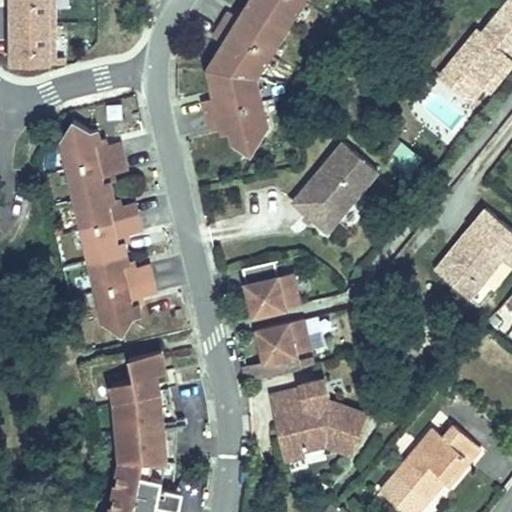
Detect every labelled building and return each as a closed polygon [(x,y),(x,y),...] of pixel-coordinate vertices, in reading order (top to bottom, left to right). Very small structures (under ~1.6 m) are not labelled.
[(50,55),(50,0),(7,0),(7,55),(50,55)] [(52,0),(52,61),(60,61),(60,0),(52,0)] [(218,122),(222,140),(240,151),(257,124),(246,75),(293,0),(241,0),(231,17),(220,10),(205,35),(214,41),(205,95),(193,98),(200,126),(218,122)] [(481,86),(511,48),(511,0),(497,0),(473,30),(468,26),(444,55),(476,82),(481,86)] [(205,95),(214,41),(198,64),(205,95)] [(476,82),(444,55),(430,71),(461,98),(476,82)] [(77,122),(64,141),(104,322),(124,335),(135,317),(141,315),(138,299),(156,294),(150,266),(131,270),(124,238),(143,233),(136,204),(117,209),(111,178),(130,173),(123,145),(104,149),(101,132),(94,134),(77,122)] [(365,169),(331,139),(279,198),(313,228),(365,169)] [(389,158),(401,164),(410,146),(398,140),(389,158)] [(463,298),(497,258),(506,265),(511,257),(511,234),(481,208),(429,270),(463,298)] [(300,304),(293,272),(279,276),(276,262),(243,269),(253,314),(300,304)] [(310,351),(303,319),(257,329),(268,376),(299,369),(296,354),(310,351)] [(149,511),(159,482),(139,479),(142,464),(161,467),(164,418),(150,419),(150,410),(164,409),(157,377),(148,379),(145,363),(154,361),(150,340),(118,347),(122,368),(100,373),(104,392),(105,410),(108,439),(104,461),(90,511),(149,511)] [(297,389),(267,395),(270,413),(278,411),(279,419),(273,428),(275,436),(283,442),(293,440),(295,450),(297,450),(319,445),(345,455),(361,416),(325,401),(321,378),(296,383),(297,389)] [(279,419),(278,411),(270,413),(273,428),(279,419)] [(429,427),(378,491),(405,511),(419,511),(441,484),(461,456),(470,463),(482,446),(452,424),(442,437),(429,427)] [(298,458),(297,450),(295,450),(293,440),(283,442),(275,436),(279,462),(298,458)] [(461,456),(441,484),(450,490),(470,463),(461,456)] [(166,483),(169,468),(161,467),(142,464),(139,479),(159,482),(166,483)]
